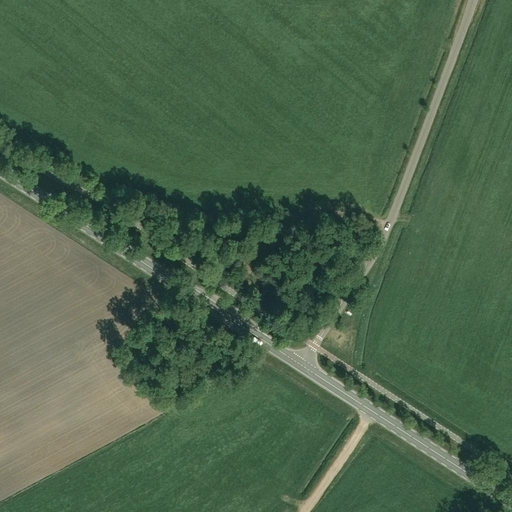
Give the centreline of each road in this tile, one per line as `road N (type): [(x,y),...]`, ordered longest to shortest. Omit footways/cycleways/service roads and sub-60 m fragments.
road 1 (unclassified): [(301,364),(384,236),(474,0)]
road 2 (primary): [(301,364),(0,169)]
road 3 (primary): [(511,501),(301,364)]
road 4 (track): [(372,410),(303,511)]
